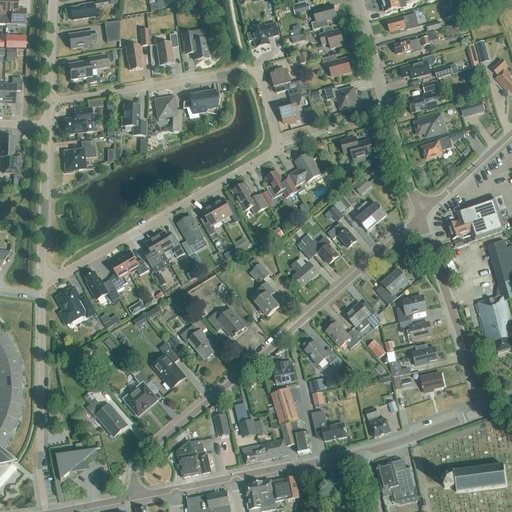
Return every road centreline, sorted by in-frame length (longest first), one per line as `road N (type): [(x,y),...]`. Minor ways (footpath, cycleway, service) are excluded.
road 1 (residential): [(42,282),(279,150),(253,70),(47,106)]
road 2 (tertiary): [(290,328),(140,456),(134,496)]
road 3 (tertiary): [(420,216),(357,0)]
road 4 (residential): [(45,511),(41,295)]
road 5 (tertiary): [(486,411),(420,216)]
road 6 (tertiary): [(420,216),(290,328)]
road 7 (residential): [(42,282),(47,125)]
road 8 (residential): [(316,462),(290,328)]
road 9 (tertiary): [(362,453),(486,411)]
road 10 (tertiary): [(511,135),(420,216)]
